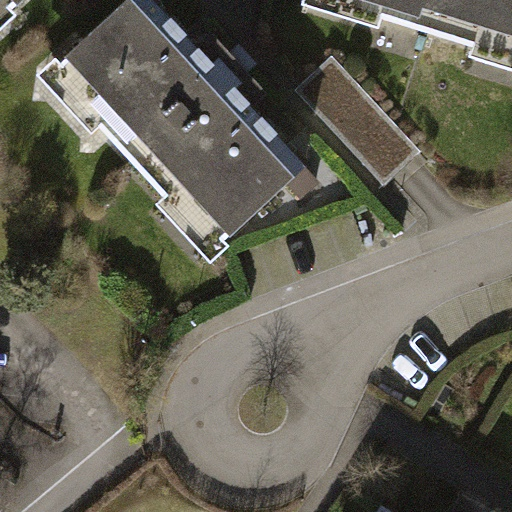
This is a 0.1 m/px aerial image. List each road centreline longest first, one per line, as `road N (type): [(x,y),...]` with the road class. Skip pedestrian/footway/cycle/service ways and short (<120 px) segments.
road 1 (residential): [(315,364),(251,344),(229,350),(198,381),(192,424),(200,445),(234,473),(277,475)]
road 2 (residential): [(315,364),(378,311),(457,266),(511,248)]
road 3 (residential): [(277,475),(297,466),(323,431),(315,364)]
